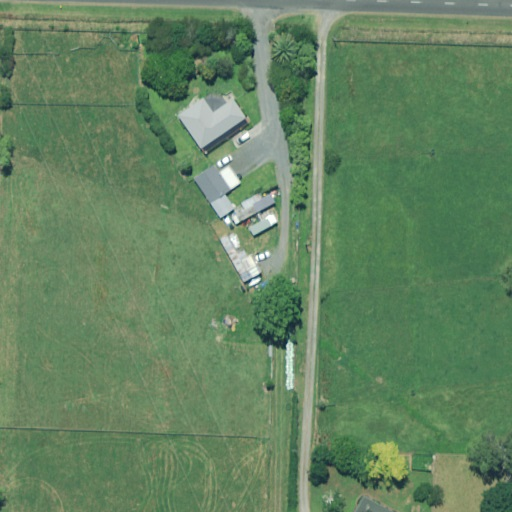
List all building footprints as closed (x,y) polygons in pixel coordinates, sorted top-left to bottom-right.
[(208,155),(257,121),(235,90),(225,97),(216,84),(198,96),(201,100),(181,115),(208,155)] [(223,173),(216,163),(195,177),(224,219),(240,208),(229,193),(246,182),(234,165),(223,173)] [(251,269),(231,234),(222,239),(247,284),(267,273),(261,263),(251,269)] [(254,315),(255,303),(250,303),(249,310),(238,309),(237,313),(232,313),(231,322),(259,324),(259,315),(254,315)] [(398,511),(369,495),(358,511),(398,511)]
